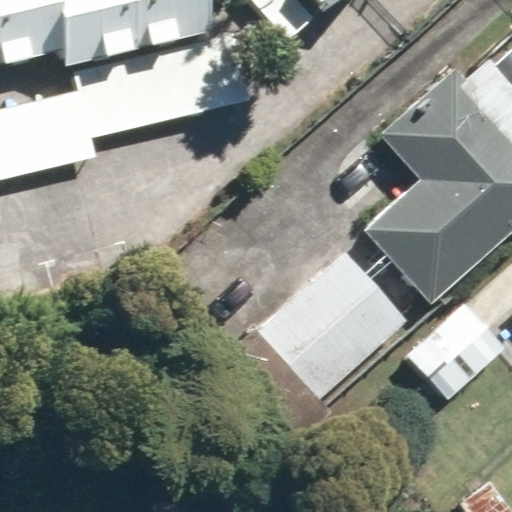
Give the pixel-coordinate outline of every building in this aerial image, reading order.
[(0,0),(0,79),(216,28),(208,0),(0,0)] [(311,17),(296,0),(247,0),(282,41),(311,17)] [(305,0),(316,13),(331,0),(305,0)] [(218,33),(70,69),(75,89),(87,139),(235,103),(218,33)] [(461,74),(452,64),(374,134),(414,178),(357,229),(425,304),(511,226),(511,79),(487,51),(461,74)] [(75,89),(0,106),(0,180),(92,158),(87,139),(75,89)] [(342,250),(252,330),(312,396),(402,317),(342,250)] [(505,340),(481,313),(416,371),(440,398),(505,340)] [(511,511),(511,500),(492,472),(456,497),(466,511),(511,511)]
